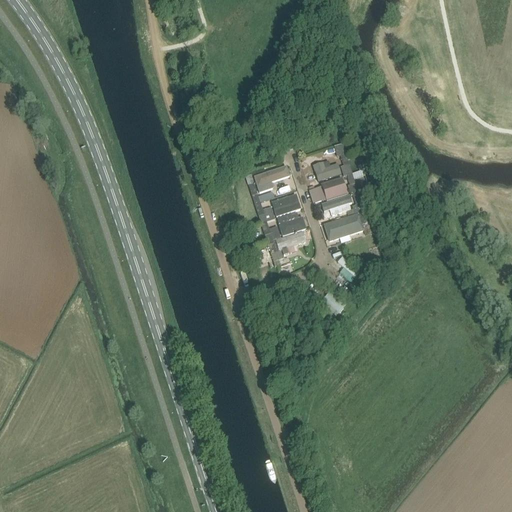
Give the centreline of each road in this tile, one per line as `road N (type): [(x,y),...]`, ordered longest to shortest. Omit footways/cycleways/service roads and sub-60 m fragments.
road 1 (secondary): [(216,511),(76,117),(4,0)]
road 2 (track): [(232,299),(160,69),(151,0)]
road 3 (unclassified): [(302,511),(232,299)]
road 4 (residential): [(232,299),(298,281),(320,259),(297,166)]
